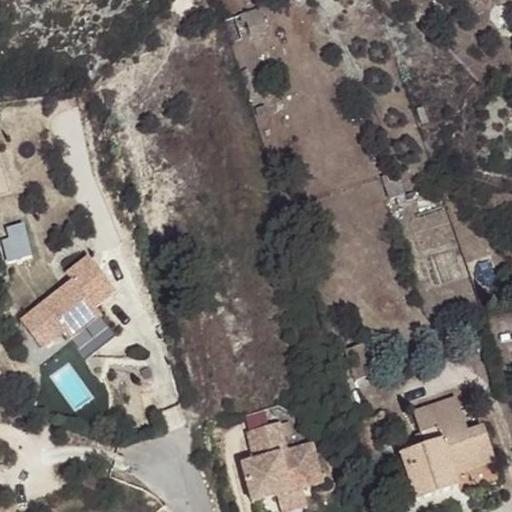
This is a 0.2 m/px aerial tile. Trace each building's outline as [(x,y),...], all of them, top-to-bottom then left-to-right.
[(245,92),(242,80),(229,84),(234,96),(245,92)] [(25,244),(9,248),(15,269),(31,265),(25,244)] [(42,359),(64,342),(70,349),(100,326),(93,317),(115,300),(88,266),(65,283),(72,291),(21,331),(42,359)] [(100,326),(70,349),(78,359),(107,336),(100,326)] [(345,352),(355,382),(376,375),(366,345),(345,352)] [(456,473),(495,457),(485,427),(471,432),(458,397),(414,412),(426,447),(400,456),(417,504),(462,488),(459,480),(456,473)] [(376,418),(354,425),(363,454),(390,446),(383,422),(385,420),(384,418),(384,416),(383,415),(381,414),(378,415),(376,418)] [(281,430),(247,439),(251,455),(284,445),(281,430)] [(284,445),(251,455),(255,467),(288,459),(284,445)] [(255,467),(242,471),(252,508),(277,501),(300,495),(321,490),(311,452),(288,459),(255,467)] [(499,466),(495,457),(456,473),(459,480),(499,466)] [(304,511),(300,495),(277,501),(279,511),(304,511)]
